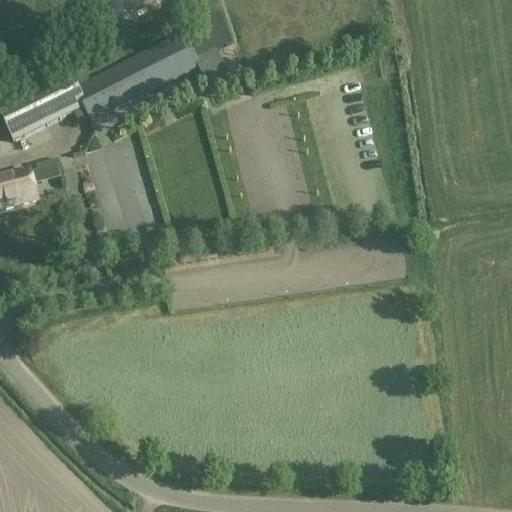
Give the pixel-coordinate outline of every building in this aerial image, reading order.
[(205,57),(232,47),(219,15),(193,26),(197,35),(205,57)] [(70,72),(67,74),(8,102),(0,106),(0,117),(13,143),(14,146),(27,139),(33,136),(40,133),(75,116),(85,111),(89,120),(91,123),(200,68),(199,65),(183,34),(87,82),(78,87),(70,72)] [(220,55),(199,65),(200,68),(213,94),(234,84),(220,55)] [(85,111),(75,116),(79,125),(89,120),(85,111)] [(0,212),(37,203),(29,171),(0,178),(0,212)]
